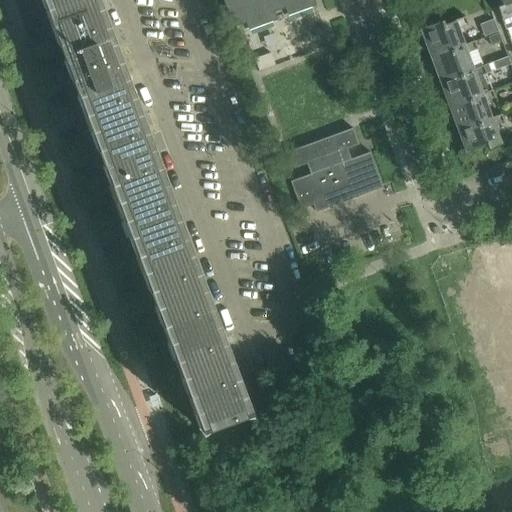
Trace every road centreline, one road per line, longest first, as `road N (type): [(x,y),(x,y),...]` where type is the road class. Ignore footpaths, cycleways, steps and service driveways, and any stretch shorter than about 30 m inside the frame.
road 1 (tertiary): [(147,511),(34,208)]
road 2 (residential): [(511,192),(438,217),(360,0)]
road 3 (tertiary): [(0,248),(97,511)]
